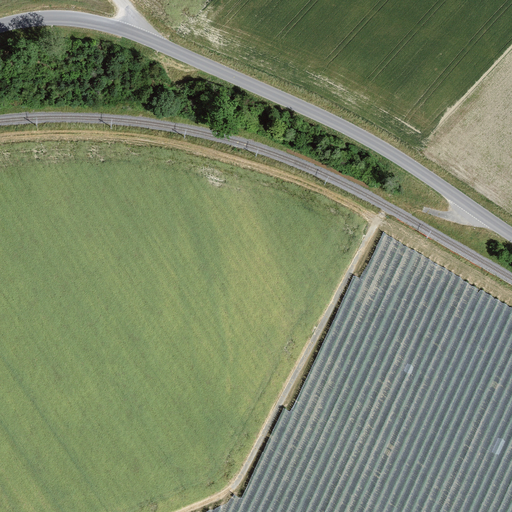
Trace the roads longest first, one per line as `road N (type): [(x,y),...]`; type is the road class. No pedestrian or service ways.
road 1 (tertiary): [(0,25),(42,17),(108,24),(217,67),(379,146),(511,234)]
road 2 (track): [(511,295),(311,183),(199,148),(109,133),(0,137)]
road 3 (track): [(377,217),(235,486),(176,511)]
